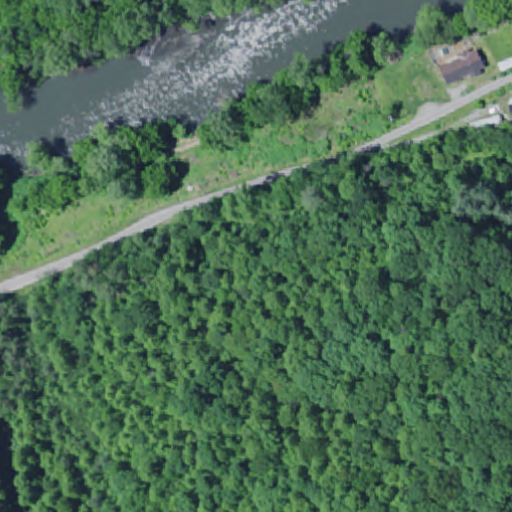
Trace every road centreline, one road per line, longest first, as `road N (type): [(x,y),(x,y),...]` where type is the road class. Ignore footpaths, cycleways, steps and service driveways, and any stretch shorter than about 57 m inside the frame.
road 1 (tertiary): [(511,66),(301,158),(0,257)]
road 2 (residential): [(124,217),(202,473)]
